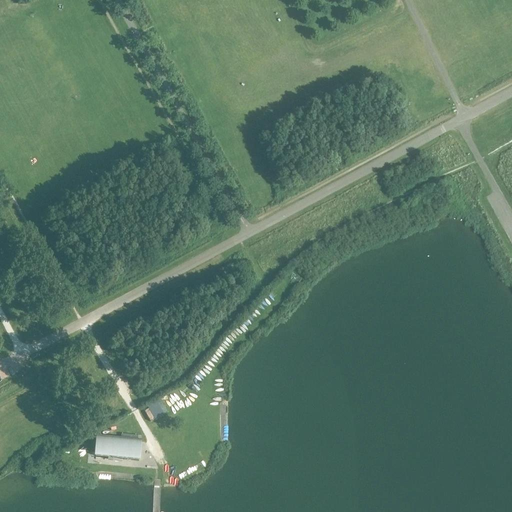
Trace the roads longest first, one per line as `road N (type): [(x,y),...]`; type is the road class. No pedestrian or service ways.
road 1 (unclassified): [(23,357),(511,90)]
road 2 (track): [(463,116),(407,0)]
